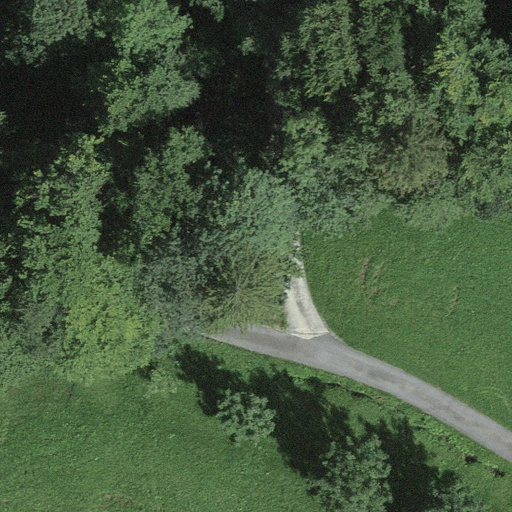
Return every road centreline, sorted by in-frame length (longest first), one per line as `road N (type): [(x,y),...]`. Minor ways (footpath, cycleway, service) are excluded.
road 1 (unclassified): [(511,445),(359,364),(245,333),(70,248),(0,241)]
road 2 (track): [(0,258),(70,248),(188,0)]
